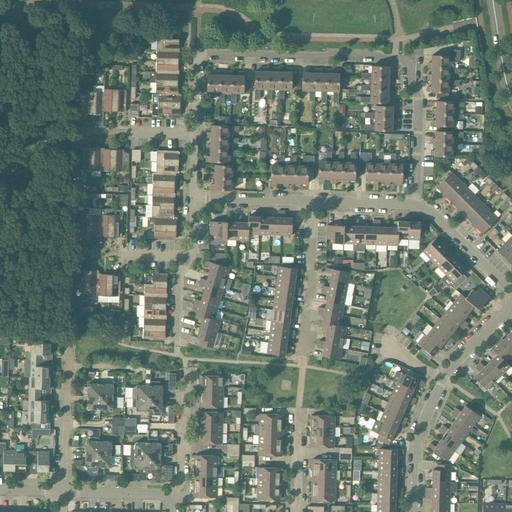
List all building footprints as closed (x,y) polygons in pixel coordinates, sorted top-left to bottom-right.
[(157,38),(157,50),(178,50),(179,39),(157,38)] [(428,67),(431,67),(449,68),(449,67),(449,61),(460,61),(460,49),(448,49),(448,55),(432,55),(431,62),(429,62),(429,64),(428,64),(428,67)] [(178,50),(157,50),(156,61),(178,61),(178,50)] [(178,61),(156,61),(156,72),(178,72),(178,61)] [(389,79),(389,72),(392,72),(392,70),(393,70),(393,67),(389,67),(371,66),(371,74),(361,73),(360,78),(371,79),(389,79)] [(449,80),(449,79),(449,73),(459,73),(459,68),(449,67),(449,68),(431,67),(431,74),(428,74),(428,76),(427,76),(427,79),(431,79),(449,80)] [(267,71),(267,72),(268,68),(265,68),(265,69),(262,69),(262,71),(255,71),(254,99),(259,99),(260,89),(267,89),(267,71)] [(272,90),(279,90),(279,72),(280,68),(277,68),(277,69),(274,69),(274,72),(267,72),(267,71),(267,89),(266,100),(271,100),(272,90)] [(279,72),(279,90),(278,100),(283,100),(284,90),(291,90),(292,72),(291,72),(292,69),(289,68),(289,69),(286,69),(286,72),(279,72)] [(315,73),(314,73),(308,72),(308,70),(305,70),(305,69),(303,69),(302,72),(302,78),(296,78),(296,90),(309,90),(309,101),(314,101),(314,91),(315,73)] [(326,101),(326,91),(327,73),(326,73),(320,73),(320,70),(317,70),(317,69),(315,69),(314,73),(315,73),(314,91),(321,91),(321,101),(326,101)] [(326,91),(333,91),(333,102),(338,102),(338,92),(339,74),(332,73),(332,71),(329,71),(329,69),(327,69),(326,73),(327,73),(326,91)] [(212,93),(219,93),(220,75),(220,71),(217,71),(217,72),(215,72),(214,75),(207,74),(207,92),(207,103),(211,103),(212,103),(212,93)] [(232,75),(232,71),(229,71),(229,72),(227,72),(226,75),(220,75),(219,93),(219,103),(224,103),(224,93),(231,93),(232,75)] [(178,72),(156,72),(156,83),(177,83),(178,72)] [(238,75),(232,75),(231,93),(231,103),(236,103),(236,93),(249,94),(250,82),(244,82),(244,76),(244,72),(241,72),(241,73),(239,73),(238,75)] [(392,79),(389,79),(371,79),(370,86),(360,85),(360,90),(370,91),(388,91),(388,84),(391,84),(391,82),(392,82),(392,79)] [(459,80),(449,79),(449,80),(431,79),(431,86),(428,86),(428,88),(427,88),(427,91),(431,91),(437,91),(436,98),(448,98),(449,85),(459,85),(459,80)] [(177,83),(156,83),(155,93),(177,94),(177,83)] [(103,111),(114,111),(115,90),(103,89),(103,92),(104,92),(103,111)] [(115,90),(114,111),(125,112),(126,90),(115,90)] [(81,113),(92,114),(93,92),(81,91),(81,113)] [(392,91),(388,91),(370,91),(370,98),(360,97),(360,102),(370,103),(388,104),(388,96),(391,97),(391,94),(392,94),(392,91)] [(103,92),(93,92),(92,114),(103,114),(103,111),(104,92),(103,92)] [(177,94),(155,93),(155,94),(152,94),(152,105),(158,105),(158,104),(180,105),(180,94),(177,94)] [(432,113),(435,113),(453,114),(454,107),(464,107),(464,102),(454,102),(436,101),(436,108),(433,108),(433,111),(432,111),(432,113)] [(138,104),(131,104),(130,115),(138,115),(138,104)] [(158,105),(152,105),(152,116),(180,116),(180,105),(158,104),(158,105)] [(364,118),(375,118),(392,119),(393,112),(395,112),(396,109),(397,110),(397,107),(393,107),(375,106),(375,113),(365,113),(364,118)] [(431,123),(431,125),(435,126),(441,126),(441,131),(453,132),(453,126),(453,119),(463,119),(464,114),(453,114),(435,113),(435,120),(432,120),(432,123),(431,123)] [(375,118),(374,125),(360,125),(360,130),(374,130),(374,131),(392,131),(392,124),(395,124),(395,121),(396,121),(396,119),(392,119),(375,118)] [(207,138),(210,138),(228,139),(228,138),(229,132),(239,132),(239,127),(229,126),(211,126),(211,133),(208,133),(208,135),(207,135),(207,138)] [(453,132),(441,131),(435,131),(435,138),(432,138),(432,141),(431,141),(431,144),(435,144),(435,143),(452,144),(453,137),(463,137),(463,132),(453,132)] [(228,151),(228,150),(228,144),(238,144),(238,139),(228,138),(228,139),(210,138),(210,145),(207,145),(207,147),(206,147),(206,150),(210,150),(228,151)] [(435,143),(435,144),(434,150),(432,150),(432,153),(431,153),(430,156),(452,156),(452,149),(463,149),(463,144),(452,144),(435,143)] [(90,170),(91,148),(80,148),(79,170),(90,170)] [(101,171),(102,149),(91,148),(90,170),(101,171)] [(113,149),(102,149),(101,171),(112,171),(113,149)] [(124,150),(113,149),(112,171),(124,171),(129,171),(129,155),(124,154),(124,150)] [(140,150),(132,150),(131,161),(140,161),(140,150)] [(238,151),(228,150),(228,151),(210,150),(210,157),(207,157),(207,159),(206,159),(206,162),(209,162),(227,163),(228,156),(238,156),(238,151)] [(156,151),(156,162),(178,163),(178,151),(156,151)] [(323,179),(330,179),(331,161),(331,162),(331,151),(326,151),(326,161),(319,161),(318,179),(318,183),(321,183),(321,182),(323,182),(323,179)] [(343,162),(343,152),(338,152),(338,162),(331,162),(331,161),(330,179),(330,183),(333,183),(333,182),(335,182),(335,180),(342,180),(343,162)] [(350,162),(343,162),(342,180),(342,184),(345,184),(345,183),(347,183),(347,180),(355,180),(355,152),(350,152),(350,162)] [(377,185),(377,181),(378,163),(371,163),(371,153),(360,153),(359,165),(365,165),(365,181),(372,181),(372,184),(375,184),(375,185),(377,185)] [(377,181),(384,182),(384,184),(387,184),(387,185),(389,186),(389,182),(390,164),(383,164),(383,153),(378,153),(378,163),(377,181)] [(390,154),(390,164),(389,182),(396,182),(396,185),(399,185),(399,186),(401,186),(401,182),(402,182),(402,176),(408,176),(408,164),(395,164),(395,154),(390,154)] [(276,183),(283,183),(283,165),(284,155),(279,155),(278,165),(265,164),(265,176),(271,177),(270,183),(271,183),(271,186),(273,186),(273,185),(276,185),(276,183)] [(288,183),(295,183),(295,165),(296,165),(296,155),(291,155),(290,165),(283,165),(283,183),(283,187),(285,187),(285,186),(288,186),(288,183)] [(295,183),(295,187),(297,187),(297,186),(300,186),(300,184),(307,184),(308,168),(314,168),(314,156),(303,156),(302,166),(296,165),(295,165),(295,183)] [(178,163),(156,162),(156,172),(156,173),(175,173),(175,174),(178,174),(178,163)] [(232,178),(232,171),(242,171),(243,166),(232,165),(215,165),(214,172),(212,172),(211,174),(210,174),(210,177),(214,177),(232,178)] [(174,184),(175,174),(175,173),(156,173),(156,172),(153,172),(152,184),(174,184)] [(443,195),(459,180),(451,172),(436,188),(443,195)] [(487,176),(483,172),(478,176),(483,180),(487,176)] [(242,178),(232,178),(214,177),(214,184),(211,184),(211,186),(210,186),(210,189),(214,189),(232,190),(232,183),(242,183),(242,178)] [(451,203),(467,188),(459,180),(443,195),(451,203)] [(152,195),(174,195),(174,184),(152,184),(152,195)] [(459,211),(474,195),(467,188),(451,203),(459,211)] [(127,195),(120,195),(119,205),(127,206),(127,195)] [(152,206),(174,206),(174,195),(152,195),(152,206)] [(466,219),(482,203),(474,195),(459,211),(466,219)] [(474,226),(490,211),(482,203),(466,219),(474,226)] [(173,217),(174,206),(152,206),(146,205),(145,217),(147,217),(147,216),(151,216),(151,217),(154,217),(154,216),(173,217)] [(78,214),(77,236),(88,236),(89,214),(89,208),(83,208),(83,214),(78,214)] [(100,215),(99,237),(110,237),(111,215),(111,210),(106,210),(101,209),(100,215)] [(111,215),(110,237),(122,237),(122,215),(123,210),(111,210),(111,215)] [(248,234),(259,235),(259,211),(256,211),(255,217),(248,217),(248,223),(248,234)] [(259,235),(270,235),(270,217),(263,217),(263,211),(259,211),(259,235)] [(270,235),(280,235),(281,211),(277,211),(277,217),(270,217),(270,235)] [(285,211),(281,211),(280,235),(292,236),(292,218),(285,218),(285,211)] [(497,219),(490,211),(474,226),(482,234),(497,219)] [(99,237),(100,215),(89,214),(88,236),(99,237)] [(154,227),(176,228),(176,217),(173,217),(154,216),(154,217),(151,217),(151,216),(147,216),(147,217),(147,227),(154,227)] [(227,222),(226,240),(237,240),(238,216),(234,216),(234,222),(227,222)] [(238,216),(237,240),(248,241),(248,234),(248,223),(241,223),(241,216),(238,216)] [(398,240),(408,240),(409,216),(405,216),(405,222),(398,222),(397,240),(398,240)] [(409,216),(408,240),(420,240),(420,222),(413,222),(413,216),(409,216)] [(343,244),(354,245),(355,220),(351,220),(351,227),(344,226),(343,244)] [(354,245),(354,251),(365,251),(365,245),(365,227),(358,227),(358,221),(355,220),(354,245)] [(365,245),(376,245),(376,221),(372,221),(372,227),(365,227),(365,245)] [(376,245),(386,246),(387,228),(380,227),(380,221),(376,221),(376,245)] [(210,235),(209,244),(226,244),(226,240),(227,222),(210,222),(210,235)] [(387,228),(386,246),(398,246),(398,240),(397,240),(398,222),(394,222),(394,228),(387,228)] [(332,244),(343,244),(344,226),(327,226),(327,240),(332,240),(332,244)] [(176,228),(154,227),(154,239),(176,239),(176,228)] [(430,259),(447,242),(444,240),(440,244),(435,239),(422,251),(430,259)] [(447,242),(430,259),(438,267),(450,254),(445,249),(450,245),(447,242)] [(511,266),(511,250),(505,243),(497,251),(511,266)] [(450,254),(438,267),(445,274),(462,258),(460,255),(455,259),(450,254)] [(465,260),(462,258),(445,274),(453,282),(466,270),(460,265),(465,260)] [(209,273),(226,278),(229,268),(206,261),(205,265),(211,267),(209,273)] [(279,266),(277,278),(295,280),(296,273),(302,274),(302,270),(279,266)] [(330,280),(347,284),(349,274),(356,276),(356,272),(350,271),(350,273),(326,268),(326,272),(332,273),(330,280)] [(75,292),(87,293),(87,271),(76,271),(75,292)] [(87,271),(87,293),(97,293),(98,293),(98,274),(98,271),(87,271)] [(145,284),(166,284),(166,273),(145,273),(145,284)] [(201,279),(200,282),(223,289),(229,290),(232,280),(226,278),(209,273),(207,280),(201,279)] [(453,282),(451,284),(456,289),(459,285),(467,278),(462,273),(453,282)] [(109,274),(98,274),(98,293),(97,293),(97,296),(108,296),(109,274)] [(109,274),(108,296),(120,296),(120,274),(109,274)] [(295,280),(277,278),(276,288),(299,292),(300,288),(294,287),(295,280)] [(424,279),(420,284),(425,288),(429,284),(424,279)] [(345,294),(347,284),(330,280),(329,288),(323,286),(322,290),(345,294)] [(220,299),(223,289),(200,282),(199,286),(205,287),(203,294),(220,299)] [(166,295),(166,284),(145,284),(144,295),(166,295)] [(433,287),(427,293),(431,297),(437,294),(433,287)] [(299,292),(276,288),(274,299),(292,301),(293,294),(299,295),(299,292)] [(472,289),(466,298),(465,298),(479,309),(489,296),(479,288),(476,292),(472,289)] [(343,305),(345,294),(322,290),(322,293),(328,294),(326,302),(343,305)] [(194,303),(217,309),(220,299),(203,294),(201,301),(195,299),(194,303)] [(465,298),(466,298),(461,294),(453,302),(467,314),(471,308),(476,312),(479,309),(465,298)] [(165,306),(166,295),(144,295),(144,306),(165,306)] [(274,299),(273,310),(296,313),(297,310),(291,309),(292,301),(274,299)] [(341,316),(343,305),(326,302),(325,309),(319,308),(318,311),(341,316)] [(453,302),(447,311),(465,326),(467,324),(462,320),(467,314),(453,302)] [(194,303),(193,306),(199,308),(197,315),(203,317),(214,320),(214,319),(217,309),(194,303)] [(165,317),(165,306),(144,306),(144,317),(165,317)] [(296,313),(273,310),(271,320),(289,323),(290,316),(296,316),(296,313)] [(339,326),(341,316),(318,311),(318,314),(324,315),(322,323),(339,326)] [(465,326),(447,311),(440,319),(453,331),(458,325),(463,329),(465,326)] [(197,315),(196,318),(202,320),(200,327),(217,332),(220,321),(214,319),(214,320),(203,317),(197,315)] [(143,328),(165,328),(165,317),(144,317),(143,328)] [(453,331),(440,319),(433,328),(451,343),(453,340),(449,336),(453,331)] [(289,323),(271,320),(270,331),(293,334),(294,331),(288,330),(289,323)] [(326,335),(344,338),(346,327),(339,326),(322,323),(322,326),(327,328),(326,335)] [(212,348),(217,332),(200,327),(197,338),(201,339),(199,344),(212,348)] [(165,328),(143,328),(143,339),(164,339),(165,328)] [(451,343),(433,328),(426,336),(440,347),(444,342),(449,346),(451,343)] [(293,334),(270,331),(268,342),(286,344),(287,337),(293,338),(293,334)] [(318,344),(342,349),(344,338),(326,335),(325,342),(319,341),(318,344)] [(511,338),(508,335),(500,342),(511,354),(511,338)] [(429,360),(440,347),(426,336),(419,345),(422,348),(419,352),(429,360)] [(285,352),(286,344),(268,342),(267,353),(291,356),(291,353),(285,352)] [(511,355),(511,354),(500,342),(493,350),(505,362),(511,355)] [(30,360),(42,361),(42,354),(50,355),(50,343),(30,343),(30,353),(25,353),(25,360),(30,360)] [(342,349),(318,344),(318,347),(324,349),(322,356),(339,359),(342,349)] [(490,362),(502,374),(510,367),(505,362),(493,350),(490,352),(495,357),(490,362)] [(24,360),(23,377),(29,377),(49,378),(50,367),(42,366),(42,361),(30,360),(25,360),(24,360)] [(478,365),(495,382),(502,374),(490,362),(484,367),(480,363),(478,365)] [(486,390),(495,382),(478,365),(475,367),(479,372),(474,377),(486,390)] [(397,370),(392,381),(397,383),(413,390),(416,383),(422,385),(423,382),(401,372),(397,370)] [(200,386),(223,387),(223,377),(200,376),(200,386)] [(49,378),(29,377),(29,395),(41,395),(41,389),(49,389),(49,378)] [(149,399),(161,399),(161,386),(159,386),(159,382),(149,382),(149,386),(149,399)] [(397,383),(392,393),(414,402),(415,399),(410,396),(413,390),(397,383)] [(88,397),(100,397),(101,384),(88,384),(88,387),(84,387),(83,397),(88,397)] [(101,384),(100,397),(113,398),(113,397),(117,397),(118,388),(113,388),(113,385),(101,384)] [(133,388),(133,398),(137,398),(149,399),(149,386),(137,386),(137,387),(133,388)] [(223,397),(223,387),(200,386),(200,396),(223,397)] [(392,393),(388,402),(404,410),(407,403),(413,405),(414,402),(392,393)] [(41,395),(29,395),(28,412),(48,412),(49,401),(41,400),(41,395)] [(223,397),(200,396),(199,406),(222,407),(223,397)] [(100,409),(100,397),(88,397),(87,409),(90,410),(90,413),(100,414),(100,409)] [(113,398),(100,397),(100,409),(113,410),(113,407),(117,407),(117,397),(113,397),(113,398)] [(137,398),(133,398),(132,398),(132,407),(136,408),(136,410),(148,411),(149,399),(137,398)] [(161,411),(161,399),(149,399),(148,411),(148,416),(156,416),(158,411),(161,411)] [(388,402),(383,412),(405,422),(407,419),(401,416),(404,410),(388,402)] [(454,411),(473,425),(480,416),(465,406),(461,412),(456,408),(454,411)] [(452,424),(467,434),(473,425),(454,411),(452,414),(457,417),(452,424)] [(48,423),(48,412),(28,412),(28,428),(32,429),(40,429),(40,423),(48,423)] [(199,423),(222,423),(222,413),(199,412),(199,423)] [(383,412),(379,422),(395,429),(398,422),(404,425),(405,422),(383,412)] [(259,425),(282,425),(283,415),(259,414),(259,425)] [(311,416),(311,426),(335,427),(335,416),(311,416)] [(111,425),(123,426),(124,418),(112,417),(111,425)] [(124,418),(123,426),(135,426),(136,418),(124,418)] [(374,420),(370,430),(374,432),(378,434),(376,439),(388,445),(395,429),(379,422),(374,420)] [(198,433),(222,433),(222,423),(199,423),(198,433)] [(441,429),(460,443),(467,434),(452,424),(448,430),(443,426),(441,429)] [(123,434),(123,426),(111,425),(111,434),(123,434)] [(282,425),(259,425),(259,435),(282,435),(282,425)] [(135,426),(123,426),(123,434),(135,434),(135,426)] [(334,437),(335,427),(311,426),(311,436),(334,437)] [(40,429),(32,429),(32,438),(38,438),(38,435),(40,435),(49,435),(50,429),(40,429)] [(440,441),(454,452),(460,443),(441,429),(439,431),(444,435),(440,441)] [(221,444),(222,433),(198,433),(198,443),(221,444)] [(282,435),(259,435),(258,445),(282,446),(282,435)] [(334,447),(334,437),(311,436),(310,447),(334,447)] [(86,454),(98,455),(99,442),(99,438),(89,437),(89,442),(86,442),(86,454)] [(147,444),(147,456),(159,456),(160,443),(157,443),(157,439),(147,439),(147,444)] [(447,461),(454,452),(440,441),(435,447),(430,443),(428,447),(447,461)] [(3,471),(14,471),(14,451),(5,451),(6,443),(0,442),(0,462),(3,463),(3,471)] [(99,442),(98,455),(111,455),(115,455),(115,445),(111,445),(111,442),(99,442)] [(131,455),(147,456),(147,444),(135,443),(135,446),(131,446),(131,455)] [(25,463),(31,463),(31,451),(24,451),(24,445),(16,445),(16,451),(14,451),(14,471),(25,471),(25,463)] [(282,446),(258,445),(258,455),(281,456),(282,446)] [(378,449),(378,460),(396,461),(396,453),(403,453),(403,449),(378,449)] [(31,451),(31,463),(37,464),(37,472),(48,472),(49,452),(31,451)] [(98,467),(98,455),(86,454),(85,467),(88,467),(88,471),(98,471),(98,467)] [(111,455),(98,455),(98,467),(110,467),(111,455)] [(146,468),(147,456),(131,455),(130,465),(135,466),(135,468),(146,468)] [(159,456),(147,456),(146,468),(147,468),(147,473),(157,473),(157,468),(159,468),(159,456)] [(194,466),(217,467),(218,456),(194,456),(194,466)] [(313,459),(312,470),(336,471),(336,460),(313,459)] [(396,461),(378,460),(378,471),(402,472),(402,468),(396,468),(396,461)] [(433,470),(432,481),(450,482),(450,465),(437,465),(437,470),(433,470)] [(173,466),(165,466),(164,481),(173,481),(173,466)] [(217,477),(217,467),(194,466),(194,476),(217,477)] [(257,478),(281,479),(281,468),(257,468),(257,478)] [(336,471),(312,470),(312,480),(335,481),(336,471)] [(402,472),(378,471),(378,482),(395,482),(396,475),(402,475),(402,472)] [(217,487),(217,477),(194,476),(193,486),(217,487)] [(281,479),(257,478),(257,488),(280,489),(281,479)] [(335,481),(312,480),(312,490),(335,491),(335,481)] [(426,492),(450,493),(450,482),(432,481),(432,488),(426,488),(426,492)] [(395,482),(378,482),(377,493),(402,493),(402,490),(395,490),(395,482)] [(217,487),(193,486),(193,497),(217,497),(217,487)] [(280,499),(280,489),(257,488),(257,499),(280,499)] [(335,501),(335,491),(312,490),(311,500),(335,501)] [(432,503),(449,503),(450,493),(426,492),(425,495),(432,495),(432,503)] [(402,493),(377,493),(377,504),(395,504),(395,497),(401,497),(402,493)] [(448,511),(449,503),(432,503),(431,511),(448,511)] [(493,511),(494,503),(482,503),(482,511),(493,511)] [(504,511),(505,504),(494,503),(493,511),(504,511)]
